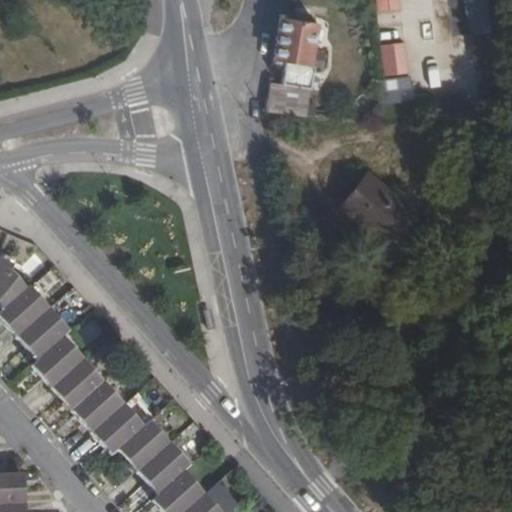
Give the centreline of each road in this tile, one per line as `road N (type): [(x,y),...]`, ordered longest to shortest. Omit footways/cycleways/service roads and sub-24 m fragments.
road 1 (tertiary): [(4,157),(207,393),(271,446)]
road 2 (tertiary): [(210,161),(271,446)]
road 3 (tertiary): [(4,157),(75,146),(210,161)]
road 4 (tertiary): [(193,82),(0,135)]
road 5 (residential): [(92,511),(0,404)]
